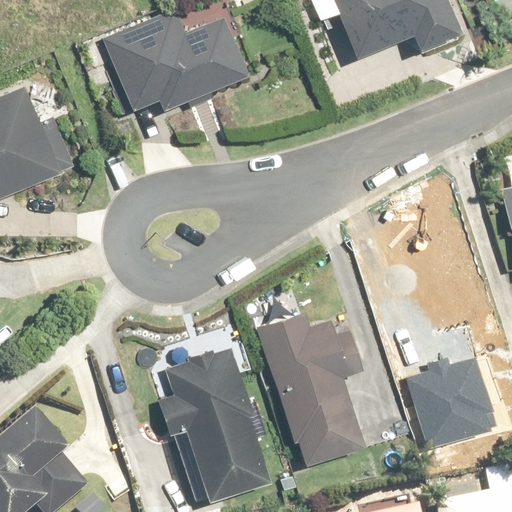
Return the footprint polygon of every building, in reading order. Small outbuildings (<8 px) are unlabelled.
[(336,0),(360,56),(417,31),(424,47),(463,30),(449,0),(336,0)] [(224,17),(184,34),(173,8),(87,45),(98,69),(116,61),(138,110),(161,100),(167,113),(250,77),(224,17)] [(0,196),(75,165),(55,118),(43,123),(27,85),(0,96),(0,196)] [(511,187),(503,190),(511,227),(511,187)] [(367,444),(343,378),(364,370),(349,328),(337,333),(332,319),(312,327),(306,311),(257,329),(306,466),(367,444)] [(174,437),(177,435),(198,499),(210,495),(211,499),(273,478),(230,350),(216,354),(214,350),(189,358),(191,363),(168,370),(175,393),(161,398),(174,437)] [(0,511),(38,511),(39,511),(61,511),(88,489),(63,460),(71,453),(36,413),(0,444),(0,511)] [(440,511),(511,511),(511,466),(487,471),(491,493),(439,503),(440,511)] [(421,511),(421,509),(402,511),(400,511),(398,502),(346,511),(421,511)]
